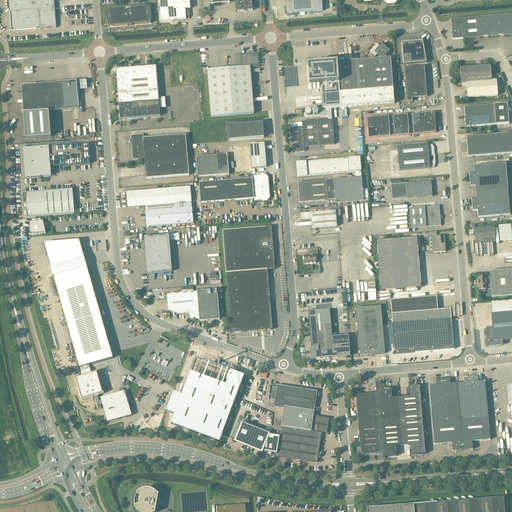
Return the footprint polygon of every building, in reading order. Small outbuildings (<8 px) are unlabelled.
[(190,9),(189,0),(176,0),(174,0),(159,0),(160,6),(165,6),(165,11),(160,11),(161,21),(186,19),(185,9),(190,9)] [(236,0),(237,12),(243,12),(245,13),(247,12),(247,11),(252,11),(251,0),(209,0),(210,5),(230,3),(229,0),(236,0)] [(287,14),(323,11),(321,0),(291,0),(291,3),(286,4),(287,14)] [(54,3),(9,6),(9,12),(11,32),(56,28),(54,8),(54,3)] [(107,23),(108,27),(112,27),(127,26),(132,25),(147,24),(150,24),(151,21),(151,17),(150,13),(150,8),(149,6),(145,6),(130,7),(126,8),(111,9),(107,9),(106,14),(106,18),(107,23)] [(511,15),(451,20),(453,40),(511,35),(511,15)] [(427,63),(422,41),(401,43),(403,65),(427,63)] [(340,96),(336,96),(336,103),(341,102),(341,108),(394,104),(391,59),(387,59),(385,57),(390,52),(382,44),(379,47),(376,45),(372,50),(371,50),(370,50),(370,51),(369,51),(369,52),(368,52),(368,53),(367,54),(367,55),(367,56),(367,57),(366,57),(366,58),(366,59),(366,60),(367,60),(367,61),(337,63),(340,96)] [(258,67),(257,55),(241,56),(242,68),(207,71),(211,117),(254,114),(250,67),(258,67)] [(146,68),(116,70),(121,125),(200,118),(196,63),(166,66),(167,81),(147,82),(146,68)] [(340,96),(337,63),(308,65),(310,86),(320,85),(322,110),(327,109),(328,116),(328,120),(332,120),(331,109),(341,108),(341,102),(336,103),(336,96),(340,96)] [(425,67),(405,69),(407,102),(413,102),(412,99),(427,97),(425,67)] [(498,97),(497,81),(492,82),(491,67),(461,69),(462,84),(467,84),(468,99),(498,97)] [(32,85),(21,86),(23,114),(25,139),(51,137),(48,112),(65,110),(79,109),(82,109),(81,102),(78,102),(76,82),(69,82),(62,83),(36,85),(34,83),(32,85)] [(508,104),(464,108),(466,128),(509,124),(508,104)] [(434,113),(367,119),(369,139),(436,133),(434,113)] [(297,139),(297,142),(298,141),(299,152),(304,152),(304,148),(334,145),(332,120),(328,120),(302,122),(302,128),(297,128),(298,139),(297,139)] [(264,138),(263,123),(227,126),(229,141),(264,138)] [(511,133),(466,138),(468,157),(511,153),(511,133)] [(143,135),(131,136),(132,150),(133,160),(145,159),(145,169),(146,179),(188,176),(188,166),(185,135),(143,139),(143,135)] [(90,164),(89,144),(64,146),(64,143),(43,145),(43,148),(26,149),(26,148),(26,149),(23,149),(26,179),(40,178),(41,178),(41,177),(49,177),(51,177),(51,175),(50,167),(90,164)] [(264,144),(250,145),(251,169),(266,168),(264,144)] [(435,168),(434,166),(435,165),(434,148),(433,147),(432,145),(397,148),(399,171),(435,168)] [(199,178),(229,175),(227,155),(197,158),(199,178)] [(336,204),(364,202),(360,157),(297,163),(299,178),(352,173),(353,178),(333,180),(327,181),(297,183),(299,203),(335,200),(336,204)] [(470,180),(487,179),(507,177),(506,164),(474,167),(474,173),(469,173),(470,180)] [(269,198),(267,178),(264,175),(252,176),(252,179),(199,183),(201,203),(253,199),(254,202),(266,201),(269,198)] [(470,187),(475,187),(476,193),(508,190),(507,177),(487,179),(470,180),(470,187)] [(411,184),(391,186),(392,200),(412,199),(432,197),(431,182),(411,184)] [(191,203),(190,188),(126,193),(127,208),(145,207),(146,212),(145,212),(147,228),(149,228),(149,227),(193,224),(192,208),(191,203)] [(25,194),(27,218),(35,217),(35,221),(32,221),(31,223),(29,223),(29,236),(46,234),(44,227),(46,227),(46,228),(46,222),(46,223),(43,223),(43,222),(41,222),(41,220),(39,220),(39,219),(40,219),(40,218),(48,218),(49,217),(49,216),(74,214),(72,190),(25,194)] [(509,203),(508,190),(476,193),(476,198),(471,199),(472,206),(509,203)] [(478,218),(510,216),(509,203),(472,206),(472,212),(477,211),(478,218)] [(409,209),(411,229),(426,228),(441,226),(440,220),(441,220),(440,206),(434,206),(434,207),(409,209)] [(342,214),(341,211),(340,211),(300,215),(301,222),(311,221),(311,229),(337,227),(336,218),(338,218),(338,216),(340,216),(340,215),(342,214)] [(511,241),(511,226),(499,226),(500,241),(511,241)] [(231,334),(272,330),(267,270),(274,270),(271,227),(222,231),(231,334)] [(495,242),(494,227),(474,229),(475,244),(495,242)] [(143,238),(146,274),(172,272),(169,236),(143,238)] [(445,252),(444,236),(432,237),(433,253),(445,252)] [(421,288),(417,239),(377,242),(381,292),(421,288)] [(43,244),(47,255),(71,248),(75,261),(84,258),(79,241),(43,244)] [(309,255),(304,256),(304,264),(316,263),(316,257),(318,257),(317,250),(310,251),(311,255),(309,255)] [(87,267),(52,277),(77,364),(79,369),(80,368),(81,373),(82,375),(83,378),(76,379),(82,399),(94,396),(94,397),(95,400),(98,410),(101,409),(100,405),(102,405),(107,423),(122,419),(125,418),(131,416),(125,392),(100,399),(101,401),(99,402),(98,398),(97,396),(97,395),(101,393),(99,386),(101,385),(103,385),(104,384),(103,380),(102,380),(99,381),(98,381),(96,374),(91,375),(91,374),(90,371),(89,366),(113,359),(111,354),(87,267)] [(486,278),(478,278),(479,290),(481,290),(481,292),(485,292),(485,290),(487,289),(486,287),(491,287),(492,297),(511,295),(511,269),(505,270),(489,271),(490,277),(486,278)] [(168,310),(178,314),(191,313),(191,314),(191,315),(192,316),(192,317),(193,318),(194,319),(195,319),(196,320),(197,320),(198,320),(199,320),(199,322),(219,320),(217,290),(197,292),(167,295),(168,310)] [(385,354),(381,307),(355,309),(360,356),(385,354)] [(330,310),(308,312),(311,348),(310,349),(311,360),(350,357),(348,336),(332,338),(330,310)] [(438,311),(392,315),(395,355),(454,350),(450,310),(438,311)] [(487,334),(485,334),(485,336),(487,336),(488,336),(488,346),(502,345),(502,341),(503,341),(511,340),(511,312),(492,314),(493,328),(493,329),(487,329),(488,334),(487,334)] [(173,392),(166,412),(174,415),(171,424),(219,443),(242,382),(243,382),(243,381),(242,380),(243,377),(231,372),(232,371),(196,358),(182,395),(173,392)] [(436,386),(429,386),(434,445),(452,443),(453,452),(473,450),(472,442),(490,440),(485,382),(478,382),(477,377),(463,378),(463,383),(450,385),(450,380),(435,381),(436,386)] [(241,423),(234,442),(262,453),(263,452),(277,454),(276,457),(295,460),(316,463),(321,432),(322,423),(317,422),(318,417),(313,417),(313,415),(315,407),(317,397),(316,397),(317,392),(277,386),(276,386),(274,384),(273,385),(272,388),(270,400),(271,400),(270,406),(274,407),(274,408),(283,409),(279,436),(269,435),(270,434),(241,423)] [(425,454),(419,387),(409,388),(410,398),(391,399),(391,389),(377,390),(377,394),(356,396),(361,456),(382,454),(382,458),(396,457),(396,447),(410,445),(411,455),(425,454)] [(322,423),(321,432),(327,433),(329,418),(313,415),(313,417),(318,417),(317,422),(322,423)] [(134,500),(134,502),(134,504),(135,507),(134,507),(135,509),(136,511),(137,511),(155,511),(158,495),(158,494),(158,495),(156,493),(155,491),(153,490),(151,490),(148,489),(146,489),(144,489),(142,490),(140,491),(138,492),(137,494),(136,496),(135,498),(134,500)] [(504,511),(503,498),(481,500),(481,511),(504,511)] [(481,511),(481,500),(458,502),(459,511),(481,511)] [(459,511),(458,502),(436,504),(436,511),(459,511)]
